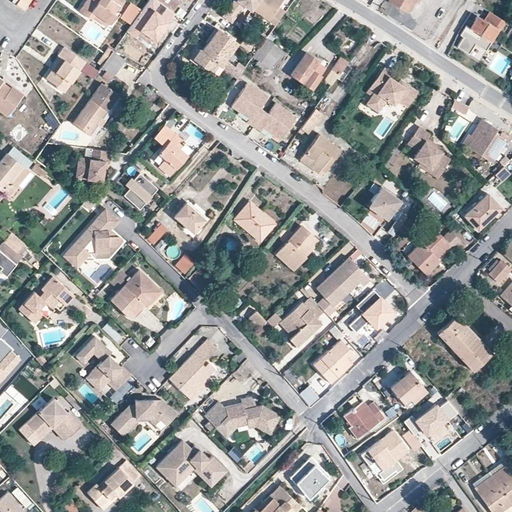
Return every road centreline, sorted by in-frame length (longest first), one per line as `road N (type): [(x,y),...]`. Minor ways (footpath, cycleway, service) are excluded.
road 1 (residential): [(428,308),(332,212),(163,88),(165,58),(209,0)]
road 2 (residential): [(511,410),(384,510),(370,504),(310,418)]
road 3 (residential): [(310,418),(215,316),(194,322),(151,365)]
road 4 (tertiary): [(343,0),(511,107)]
road 5 (residential): [(428,308),(310,418)]
